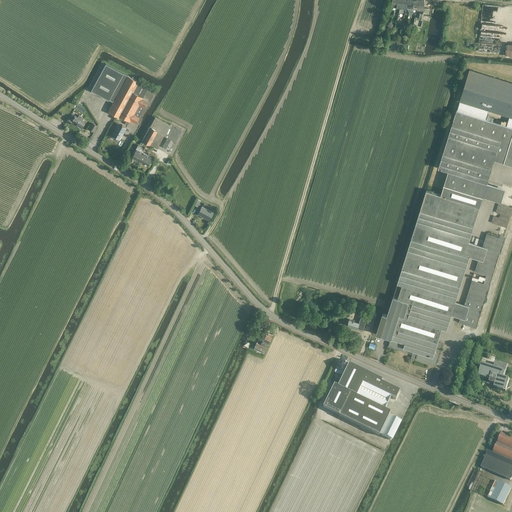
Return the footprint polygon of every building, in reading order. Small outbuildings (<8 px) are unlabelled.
[(399,9),(399,12),(401,12),(401,11),(403,11),(403,8),(406,8),(407,0),(401,0),(401,8),(401,9),(399,9)] [(105,63),(90,90),(109,100),(109,99),(113,102),(108,111),(119,117),(120,116),(130,121),(130,120),(136,123),(148,101),(142,98),(143,97),(148,87),(105,63)] [(511,117),(511,82),(470,69),(460,101),(511,117)] [(383,313),(377,333),(391,338),(388,346),(393,347),(394,347),(403,350),(404,347),(418,352),(416,359),(435,365),(440,348),(441,348),(442,343),(423,337),(428,323),(447,329),(455,301),(469,256),(465,254),(479,207),(451,198),(454,188),(478,196),(482,181),(487,183),(491,168),(487,166),(490,157),(511,163),(511,126),(457,110),(439,168),(448,171),(441,194),(427,190),(398,283),(394,296),(393,296),(387,315),(383,313)] [(85,122),(82,120),(84,118),(79,115),(78,117),(75,115),(73,118),(70,117),(67,122),(70,124),(71,122),(81,128),(85,122)] [(164,136),(167,138),(162,145),(169,149),(173,142),(175,143),(181,131),(170,125),(155,117),(142,140),(150,145),(157,149),(164,136)] [(97,125),(92,122),(88,129),(93,132),(97,125)] [(126,127),(118,123),(111,136),(115,138),(116,137),(120,139),(126,127)] [(137,160),(138,161),(144,149),(141,147),(138,145),(131,157),(135,159),(135,160),(136,161),(137,160)] [(147,154),(145,153),(147,150),(144,149),(138,161),(147,166),(151,159),(153,159),(154,156),(148,153),(147,154)] [(486,275),(484,283),(472,279),(464,303),(469,305),(465,318),(460,317),(459,322),(476,327),(485,299),(486,299),(490,285),(490,284),(499,253),(500,253),(505,238),(504,238),(507,228),(508,228),(511,215),(511,187),(502,184),(490,223),(501,226),(498,236),(487,233),(483,245),(488,247),(483,260),(479,258),(474,271),(486,275)] [(209,220),(213,213),(202,206),(198,212),(204,215),(203,217),(209,220)] [(364,329),(369,313),(363,311),(360,321),(350,318),(348,324),(358,328),(358,327),(364,329)] [(266,346),(267,343),(271,336),(272,336),(272,335),(272,334),(267,331),(262,340),(260,344),(256,342),(254,347),(263,351),(266,346)] [(334,373),(343,376),(348,364),(346,363),(346,361),(341,359),(337,367),(334,373)] [(507,366),(495,363),(494,368),(491,368),(482,365),(479,373),(478,377),(488,380),(486,384),(489,385),(494,387),(493,388),(506,392),(506,390),(509,388),(507,386),(508,384),(509,380),(503,378),(507,366)] [(349,364),(348,364),(343,376),(338,386),(334,385),(323,407),(339,415),(339,416),(379,436),(380,434),(390,439),(400,421),(389,416),(390,413),(385,410),(391,397),(395,400),(400,391),(381,382),(378,381),(379,379),(349,364)] [(511,479),(511,476),(511,437),(501,433),(492,453),(487,451),(480,467),(506,478),(510,480),(511,479)] [(495,480),(487,497),(503,505),(511,488),(495,480)]
